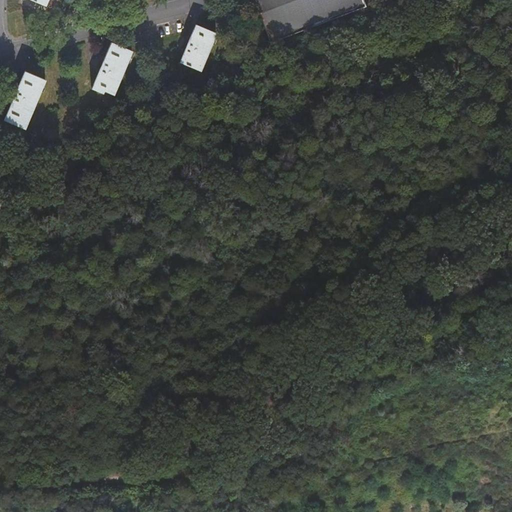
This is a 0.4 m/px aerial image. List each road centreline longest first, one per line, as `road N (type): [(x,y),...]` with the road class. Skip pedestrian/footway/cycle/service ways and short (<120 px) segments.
road 1 (track): [(0,475),(205,483),(445,296)]
road 2 (track): [(420,0),(203,120),(67,163),(0,209)]
road 3 (residential): [(2,54),(195,0)]
